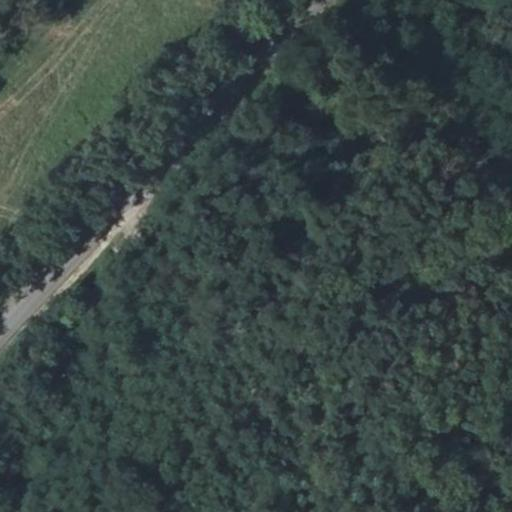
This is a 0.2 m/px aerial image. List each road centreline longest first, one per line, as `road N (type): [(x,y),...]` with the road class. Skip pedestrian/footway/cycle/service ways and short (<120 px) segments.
road 1 (secondary): [(0,332),(78,242),(325,0)]
road 2 (track): [(78,242),(82,332),(26,511)]
